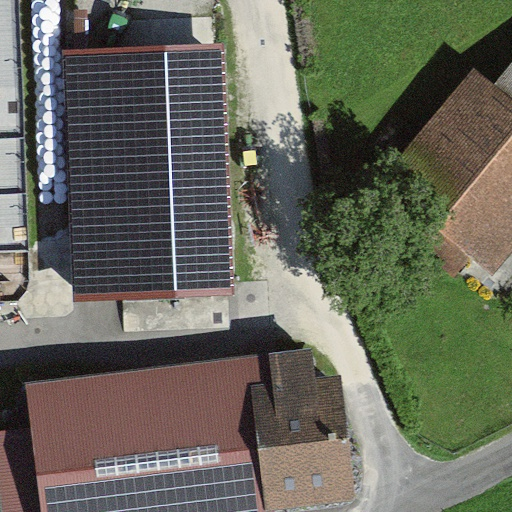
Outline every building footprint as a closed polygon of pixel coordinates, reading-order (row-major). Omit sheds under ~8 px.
[(35,0),(43,139),(68,138),(60,0),(35,0)] [(226,63),(111,68),(111,70),(117,220),(79,221),(73,222),(77,311),(124,309),(123,305),(235,301),(226,63)] [(117,220),(111,70),(73,72),(79,221),(117,220)] [(511,76),(506,84),(489,70),(405,170),(426,187),(396,222),(460,276),(483,248),(505,266),(511,257),(511,76)] [(318,383),(315,358),(28,390),(34,438),(0,441),(0,485),(3,511),(285,511),(358,504),(344,380),(318,383)]
